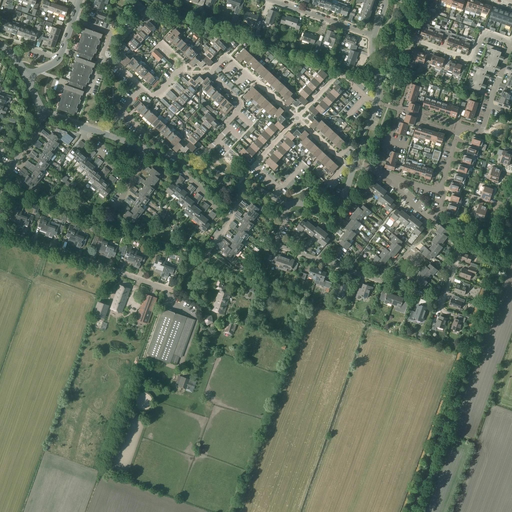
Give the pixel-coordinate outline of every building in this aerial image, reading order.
[(29,0),(28,3),(26,8),(29,9),(31,4),(34,5),(35,0),(29,0)] [(43,0),(41,7),(40,7),(39,10),(43,11),(44,9),(47,10),(50,2),(43,0)] [(189,0),(198,3),(196,8),(199,9),(200,6),(202,0),(189,0)] [(227,0),(227,3),(237,6),(234,14),(240,15),(242,10),(244,1),(242,0),(241,0),(227,0)] [(327,1),(327,0),(324,8),(330,10),(333,1),(331,0),(330,1),(330,2),(327,1)] [(333,0),(333,1),(330,10),(336,12),(338,4),(335,3),(336,0),(335,0),(333,0)] [(462,10),(465,1),(461,0),(459,0),(457,8),(462,10)] [(475,0),(473,0),(468,0),(465,10),(470,12),(471,12),(471,9),(472,9),(475,0)] [(471,9),(471,12),(476,13),(480,2),(475,0),(472,9),(471,9)] [(103,4),(94,1),(91,8),(101,12),(103,4)] [(53,12),(55,4),(50,2),(47,10),(53,12)] [(338,4),(336,12),(341,14),(344,4),(339,2),(338,4)] [(485,4),(480,2),(476,13),(476,14),(481,16),(482,13),(482,12),(485,4)] [(364,3),(362,8),(372,12),(374,6),(364,3)] [(59,14),(61,6),(55,4),(53,12),(59,14)] [(347,5),(344,4),(341,14),(347,16),(348,13),(350,13),(351,9),(349,9),(349,8),(346,7),(347,5)] [(482,13),(481,16),(486,18),(487,15),(488,15),(491,6),(485,4),(482,12),(482,13)] [(65,16),(67,8),(61,6),(59,14),(65,16)] [(494,7),(490,20),(495,22),(500,9),(494,7)] [(362,8),(360,14),(370,17),(372,12),(362,8)] [(500,9),(495,22),(496,22),(501,23),(505,11),(500,9)] [(263,21),(261,25),(262,25),(267,27),(270,26),(271,24),(273,25),(277,12),(270,10),(266,22),(263,21)] [(505,11),(501,23),(506,25),(510,13),(505,11)] [(247,23),(255,25),(254,28),(257,29),(258,26),(260,20),(258,19),(259,16),(246,12),(244,19),(248,21),(247,23)] [(360,14),(359,16),(362,17),(361,21),(368,23),(370,17),(360,14)] [(145,21),(147,23),(146,25),(152,31),(156,27),(154,26),(156,24),(153,21),(153,20),(149,16),(145,21)] [(285,24),(295,27),(295,28),(299,30),(301,24),(298,23),(299,20),(298,20),(293,18),(293,17),(292,18),(288,16),(287,18),(283,17),(280,23),(285,25),(285,24)] [(0,28),(5,30),(8,23),(8,21),(0,18),(0,23),(1,24),(0,25),(0,28)] [(419,29),(422,30),(420,35),(426,37),(429,29),(429,28),(430,26),(430,25),(425,23),(425,22),(422,21),(419,29)] [(14,25),(11,33),(17,35),(21,24),(15,22),(14,25)] [(8,23),(5,30),(11,33),(14,25),(8,23)] [(27,26),(21,24),(17,35),(23,37),(25,29),(26,29),(27,26)] [(144,27),(141,25),(139,27),(148,35),(152,31),(146,25),(144,27)] [(439,32),(440,29),(441,26),(436,25),(435,28),(431,39),(436,41),(439,32)] [(58,36),(60,30),(51,27),(50,26),(48,32),(50,33),(58,36)] [(429,29),(426,37),(431,39),(435,28),(430,26),(429,28),(429,29)] [(99,38),(101,39),(102,34),(83,27),(81,32),(83,32),(82,35),(81,34),(79,38),(80,39),(79,43),(78,43),(76,47),(78,47),(76,52),(73,51),(72,56),(75,57),(74,61),(75,61),(75,64),(73,63),(72,68),(73,68),(72,72),(70,72),(69,76),(70,77),(69,81),(60,78),(59,80),(54,79),(50,90),(61,93),(60,97),(61,98),(60,102),(58,101),(57,106),(58,106),(57,109),(74,115),(75,112),(76,113),(78,108),(76,108),(78,104),(79,104),(81,100),(79,99),(81,95),(82,96),(84,91),(81,90),(82,88),(84,89),(87,82),(88,83),(90,79),(88,78),(90,74),(91,74),(93,70),(91,70),(92,67),(93,68),(95,63),(90,62),(91,57),(92,58),(94,53),(96,54),(97,49),(96,49),(97,45),(98,45),(100,41),(98,40),(99,38)] [(137,29),(140,31),(138,33),(145,39),(148,35),(139,27),(137,29)] [(180,29),(178,27),(172,33),(177,38),(181,33),(178,31),(180,29)] [(31,31),(26,29),(25,29),(23,37),(28,39),(31,31)] [(446,38),(449,31),(446,29),(445,31),(440,29),(439,32),(436,41),(441,42),(443,37),(446,38)] [(34,41),(37,33),(31,31),(28,39),(34,41)] [(324,41),(330,43),(329,46),(333,47),(337,36),(335,35),(334,34),(335,33),(328,31),(324,41)] [(451,33),(452,32),(449,31),(446,38),(449,39),(447,44),(452,46),(455,39),(455,38),(456,38),(457,35),(451,33)] [(48,39),(56,42),(58,36),(50,33),(48,39)] [(136,35),(134,33),(132,35),(141,43),(145,39),(138,33),(136,35)] [(166,40),(168,42),(169,39),(172,42),(177,38),(172,33),(166,40)] [(181,33),(177,38),(172,42),(176,46),(182,40),(180,38),(183,35),(181,33)] [(314,44),(313,45),(316,46),(319,40),(316,39),(316,37),(304,33),(302,40),(314,44)] [(224,41),(220,37),(221,36),(219,34),(213,40),(215,42),(220,46),(224,41)] [(130,37),(133,39),(131,41),(137,47),(141,43),(132,35),(130,37)] [(345,42),(352,44),(351,47),(357,49),(358,46),(355,45),(358,39),(347,35),(345,42)] [(455,38),(455,39),(452,46),(458,48),(462,37),(457,35),(456,38),(455,38)] [(41,40),(47,42),(46,45),(53,48),(56,42),(48,39),(42,36),(41,37),(39,36),(37,42),(40,43),(41,40)] [(467,38),(462,37),(458,48),(463,50),(465,42),(466,42),(465,42),(466,41),(467,38)] [(466,42),(465,42),(463,50),(468,52),(470,47),(472,48),(475,40),(472,39),(472,40),(467,38),(466,41),(465,42),(466,42)] [(184,41),(182,40),(176,46),(180,50),(189,41),(187,39),(184,41)] [(211,42),(214,44),(212,46),(218,52),(222,48),(220,46),(215,42),(213,40),(211,42)] [(125,43),(131,49),(134,51),(137,47),(131,41),(129,43),(126,41),(125,43)] [(191,43),(189,41),(180,50),(184,53),(190,47),(193,44),(191,43)] [(224,41),(220,46),(222,48),(224,50),(227,52),(231,48),(224,41)] [(125,43),(121,47),(124,50),(127,53),(128,53),(131,49),(125,43)] [(188,57),(196,48),(198,46),(197,44),(192,49),(191,48),(190,47),(184,53),(188,57)] [(210,48),(207,45),(205,48),(214,56),(218,52),(212,46),(210,48)] [(249,49),(246,47),(241,53),(245,58),(250,53),(247,51),(249,49)] [(350,50),(351,50),(347,62),(354,65),(355,61),(357,62),(357,60),(356,59),(358,53),(356,52),(357,49),(351,47),(350,50)] [(198,50),(196,48),(188,57),(192,60),(196,57),(198,54),(196,52),(198,50)] [(204,54),(207,56),(211,60),(214,56),(205,48),(204,49),(206,52),(204,54)] [(492,49),(491,49),(487,59),(498,63),(502,52),(500,52),(499,51),(497,51),(495,50),(494,50),(492,49)] [(127,53),(124,50),(120,55),(124,59),(127,56),(128,56),(128,55),(128,53),(127,53)] [(254,52),(252,50),(250,53),(245,58),(243,60),(244,60),(245,61),(248,63),(253,57),(252,55),(254,52)] [(411,54),(408,61),(412,62),(417,64),(418,63),(418,62),(421,53),(415,51),(414,55),(411,54)] [(241,62),(244,60),(243,60),(245,58),(241,53),(235,59),(237,62),(239,60),(241,62)] [(421,53),(418,62),(418,63),(423,65),(423,66),(426,67),(428,60),(425,59),(427,55),(421,53)] [(428,60),(426,67),(429,68),(431,64),(436,66),(439,57),(433,55),(431,61),(428,60)] [(123,61),(121,63),(125,66),(128,64),(132,60),(131,60),(128,56),(127,56),(124,59),(123,61)] [(132,60),(128,64),(132,67),(140,58),(138,56),(136,59),(134,57),(133,57),(131,60),(132,60)] [(140,58),(132,67),(136,71),(142,64),(140,63),(142,60),(144,58),(142,56),(140,58)] [(203,60),(206,63),(209,66),(213,62),(211,60),(207,56),(203,60)] [(255,59),(253,57),(248,63),(251,67),(260,58),(258,56),(255,59)] [(196,57),(192,60),(190,63),(194,67),(197,63),(200,60),(199,60),(196,57)] [(436,66),(435,68),(440,70),(440,72),(443,74),(444,71),(446,65),(443,64),(445,59),(439,57),(436,66)] [(262,60),(260,58),(251,67),(255,71),(261,64),(259,62),(262,60)] [(484,69),(487,71),(494,73),(498,63),(487,59),(484,69)] [(197,63),(202,68),(206,63),(203,60),(200,60),(199,60),(200,60),(197,63)] [(446,65),(444,71),(443,74),(444,75),(446,74),(447,72),(447,73),(452,75),(457,63),(451,61),(449,66),(446,65)] [(140,75),(148,66),(144,62),(142,64),(136,71),(140,75)] [(263,66),(261,64),(255,71),(259,74),(268,65),(266,63),(263,66)] [(452,75),(458,77),(458,76),(462,78),(464,71),(461,70),(462,65),(457,63),(452,75)] [(268,65),(259,74),(263,78),(269,72),(267,70),(270,67),(269,67),(268,65)] [(150,68),(148,66),(140,75),(144,78),(152,70),(152,69),(151,70),(150,68)] [(484,69),(477,67),(473,77),(484,81),(487,71),(484,69)] [(331,78),(330,77),(332,75),(329,72),(327,75),(321,69),(318,73),(324,79),(326,77),(329,80),(331,78)] [(148,82),(156,73),(154,71),(152,70),(144,78),(148,82)] [(271,73),(269,72),(263,78),(267,82),(276,72),(274,71),(271,73)] [(278,74),(276,72),(267,82),(271,85),(277,79),(275,77),(278,74)] [(160,82),(158,80),(160,79),(157,76),(158,75),(156,73),(148,82),(152,86),(155,88),(160,82)] [(324,79),(318,73),(314,77),(323,86),(325,84),(322,81),(324,79)] [(195,88),(188,82),(183,77),(180,79),(186,84),(187,84),(189,86),(187,88),(194,94),(197,90),(195,88)] [(196,81),(198,84),(199,85),(201,85),(202,84),(205,81),(200,77),(196,81)] [(202,84),(206,87),(212,81),(208,77),(205,81),(202,84)] [(310,81),(317,87),(319,85),(321,88),(323,86),(314,77),(310,81)] [(476,90),(478,90),(479,91),(480,91),(484,81),(473,77),(470,87),(471,88),(473,88),(474,89),(476,90)] [(188,82),(195,88),(198,84),(196,81),(192,78),(188,82)] [(279,81),(277,79),(271,85),(275,89),(284,80),(282,78),(279,81)] [(333,84),(336,86),(334,88),(340,94),(344,90),(338,84),(340,82),(337,79),(333,84)] [(286,82),(284,80),(275,89),(279,93),(285,86),(283,84),(286,82)] [(206,87),(203,90),(207,94),(213,87),(211,85),(214,83),(212,81),(206,87)] [(317,87),(310,81),(307,85),(316,94),(318,92),(315,89),(317,87)] [(183,87),(178,82),(175,84),(190,98),(194,94),(187,88),(185,90),(183,88),(183,87)] [(180,96),(186,102),(188,104),(192,100),(190,98),(175,84),(173,87),(179,92),(182,94),(180,96)] [(410,90),(419,92),(420,87),(412,84),(410,90)] [(257,87),(255,85),(249,91),(254,96),(258,91),(256,89),(257,87)] [(287,88),(285,86),(279,93),(283,96),(292,87),(290,85),(287,88)] [(303,89),(310,95),(311,93),(314,96),(316,94),(307,85),(303,89)] [(215,89),(213,87),(207,94),(211,97),(220,88),(218,86),(215,89)] [(294,89),(292,87),(283,96),(287,100),(290,96),(291,96),(293,94),(291,92),(294,89)] [(222,90),(220,88),(211,97),(215,101),(221,94),(219,92),(222,90)] [(332,90),(329,88),(327,90),(336,98),(340,94),(334,88),(332,90)] [(303,89),(299,93),(302,96),(308,102),(310,100),(308,97),(310,95),(303,89)] [(176,95),(170,90),(168,92),(183,106),(186,102),(180,96),(178,98),(176,96),(176,95)] [(326,92),(328,94),(326,96),(333,102),(336,98),(327,90),(326,92)] [(419,92),(410,90),(408,95),(417,98),(419,92)] [(244,98),(246,100),(247,98),(250,101),(254,96),(249,91),(244,98)] [(258,91),(254,96),(250,101),(252,102),(254,100),(256,101),(262,95),(258,91)] [(504,91),(501,97),(510,100),(511,100),(511,91),(510,91),(509,93),(504,91)] [(172,100),(175,102),(173,104),(179,110),(183,106),(168,92),(166,94),(172,100)] [(3,97),(0,95),(0,102),(4,104),(5,101),(9,102),(11,96),(4,94),(3,97)] [(223,96),(221,94),(215,101),(219,104),(228,95),(226,94),(223,96)] [(228,95),(219,104),(223,108),(225,106),(229,102),(227,100),(229,97),(228,95)] [(256,101),(258,103),(256,106),(258,108),(266,99),(262,95),(256,101)] [(287,100),(284,102),(285,103),(289,106),(292,103),(294,100),(291,96),(290,96),(287,100)] [(298,100),(301,102),(305,106),(308,102),(302,96),(299,100),(298,100)] [(325,98),(322,96),(320,98),(329,106),(333,102),(326,96),(325,98)] [(504,104),(503,108),(509,110),(511,106),(508,106),(510,100),(501,97),(500,103),(504,104)] [(134,106),(136,109),(140,113),(148,104),(151,101),(149,98),(144,104),(140,100),(134,106)] [(163,98),(161,100),(166,106),(175,114),(179,110),(173,104),(171,106),(168,103),(169,103),(163,98)] [(318,100),(321,102),(319,104),(325,110),(329,106),(320,98),(318,100)] [(426,98),(424,106),(429,108),(432,100),(426,98)] [(270,102),(266,99),(258,108),(260,109),(262,107),(264,109),(270,102)] [(294,100),(292,103),(297,107),(301,102),(298,100),(299,100),(298,99),(295,99),(294,100)] [(236,104),(231,100),(229,102),(225,106),(230,111),(236,104)] [(148,104),(140,113),(144,116),(150,110),(148,108),(150,105),(151,101),(148,104)] [(412,109),(411,111),(416,112),(416,110),(418,111),(421,105),(415,103),(416,103),(411,101),(411,102),(409,108),(412,109)] [(264,109),(266,111),(264,113),(266,115),(274,106),(270,102),(264,109)] [(313,106),(319,111),(322,114),(325,110),(319,104),(317,106),(315,104),(313,106)] [(152,112),(150,110),(144,116),(148,120),(156,111),(159,108),(157,106),(154,109),(152,112)] [(221,110),(223,113),(222,115),(224,116),(224,117),(225,116),(230,111),(225,106),(223,108),(221,110)] [(278,110),(274,106),(266,115),(268,117),(270,114),(272,116),(278,110)] [(313,106),(309,110),(312,113),(315,115),(319,111),(313,106)] [(275,114),(278,117),(279,117),(281,114),(284,111),(280,107),(278,110),(272,116),(275,114)] [(459,108),(454,107),(451,114),(451,116),(456,118),(457,116),(459,109),(459,108)] [(156,111),(148,120),(152,124),(158,117),(156,115),(158,113),(156,111)] [(465,117),(467,117),(466,119),(470,121),(471,119),(473,120),(475,114),(466,111),(465,117)] [(209,113),(208,112),(203,117),(211,124),(215,119),(209,113)] [(315,115),(312,113),(308,118),(313,122),(316,119),(316,118),(316,116),(315,115)] [(278,120),(279,121),(282,123),(286,119),(281,114),(279,117),(278,117),(278,118),(278,120)] [(160,119),(158,117),(152,124),(156,127),(164,118),(162,116),(160,119)] [(408,125),(409,125),(409,124),(414,126),(416,120),(414,119),(414,117),(410,116),(409,118),(407,117),(405,123),(404,124),(408,125)] [(202,119),(204,121),(202,123),(209,129),(212,125),(211,124),(203,117),(202,119)] [(164,118),(156,127),(160,131),(166,125),(168,122),(166,120),(164,118)] [(211,124),(212,125),(217,130),(222,125),(215,119),(211,124)] [(316,119),(313,122),(310,125),(314,129),(316,127),(320,123),(319,122),(316,119)] [(320,123),(316,127),(320,130),(328,121),(327,120),(324,122),(322,120),(320,123)] [(166,125),(160,131),(164,135),(172,126),(173,124),(175,123),(173,121),(171,123),(168,126),(166,125)] [(279,121),(275,125),(281,131),(285,127),(282,123),(279,121)] [(330,123),(328,121),(320,130),(324,134),(330,127),(328,126),(330,123)] [(269,126),(275,132),(277,130),(280,133),(281,131),(275,125),(273,122),(269,126)] [(405,123),(400,122),(398,127),(407,130),(408,125),(404,124),(405,123)] [(200,125),(198,123),(196,125),(205,133),(209,129),(202,123),(200,125)] [(194,127),(197,129),(195,131),(201,137),(205,133),(196,125),(194,127)] [(172,126),(164,135),(168,138),(174,132),(172,130),(174,128),(172,126)] [(275,132),(269,126),(265,130),(274,139),(276,137),(273,134),(275,132)] [(332,129),(330,127),(324,134),(328,138),(336,129),(334,127),(332,129)] [(407,130),(398,127),(396,132),(405,135),(407,130)] [(420,137),(423,129),(417,127),(413,137),(419,139),(420,137)] [(57,142),(59,139),(68,145),(73,139),(67,133),(67,132),(56,128),(53,133),(52,133),(50,136),(49,135),(48,134),(49,134),(43,130),(41,132),(50,140),(50,139),(53,142),(54,140),(57,142)] [(293,134),(296,136),(296,137),(297,138),(299,137),(300,137),(300,136),(302,134),(298,129),(293,134)] [(338,131),(336,129),(328,138),(332,141),(338,135),(336,133),(338,131)] [(424,141),(425,138),(426,139),(428,131),(423,129),(420,137),(419,139),(424,141)] [(174,132),(168,138),(172,142),(180,133),(178,132),(175,130),(174,132)] [(261,134),(268,140),(270,138),(272,141),(274,139),(265,130),(261,134)] [(300,137),(303,140),(304,140),(307,137),(309,134),(305,130),(302,134),(300,136),(300,137)] [(193,133),(190,131),(189,133),(198,141),(201,137),(195,131),(193,133)] [(296,136),(293,134),(290,131),(286,135),(292,140),(296,137),(296,136)] [(431,140),(437,142),(439,134),(434,132),(431,140)] [(179,137),(182,135),(180,133),(172,142),(176,145),(179,142),(182,139),(179,137)] [(188,139),(190,141),(194,145),(198,141),(189,133),(187,135),(190,137),(188,139)] [(439,133),(439,134),(437,142),(442,144),(443,141),(445,142),(446,138),(444,137),(445,135),(439,133)] [(268,140),(261,134),(258,138),(267,147),(268,145),(266,142),(268,140)] [(340,137),(338,135),(332,141),(336,145),(344,136),(342,134),(340,137)] [(284,137),(287,139),(285,141),(291,147),(295,143),(292,140),(286,135),(284,137)] [(346,137),(344,136),(336,145),(340,149),(346,143),(343,140),(346,137)] [(479,150),(485,152),(487,146),(483,144),(484,140),(480,139),(481,138),(477,136),(476,138),(474,137),(472,143),(477,145),(476,148),(476,149),(479,150)] [(301,143),(303,145),(300,148),(302,149),(311,140),(307,137),(304,140),(303,140),(301,143)] [(254,142),(260,148),(262,146),(265,149),(267,147),(258,138),(254,142)] [(55,149),(59,144),(57,142),(54,140),(53,142),(50,139),(50,140),(47,143),(55,149)] [(315,144),(311,140),(302,149),(304,151),(307,149),(309,150),(315,144)] [(186,145),(189,148),(193,151),(197,147),(194,145),(190,141),(187,145),(186,145)] [(283,143),(280,141),(278,143),(287,151),(291,147),(285,141),(283,143)] [(179,142),(176,145),(173,148),(177,152),(180,149),(180,148),(183,145),(179,142)] [(260,148),(254,142),(250,146),(259,155),(261,153),(258,150),(260,148)] [(45,150),(48,152),(49,150),(52,152),(55,149),(47,143),(43,148),(45,150)] [(276,145),(279,147),(277,149),(284,155),(287,151),(278,143),(276,145)] [(309,150),(311,152),(308,155),(310,157),(319,148),(315,144),(309,150)] [(183,145),(180,148),(180,149),(185,153),(189,148),(186,145),(187,145),(186,145),(183,145)] [(248,152),(253,156),(255,154),(257,157),(259,155),(250,146),(247,150),(246,151),(248,152)] [(469,146),(467,152),(473,154),(471,157),(471,158),(475,159),(475,158),(477,159),(479,153),(478,153),(479,150),(476,149),(476,148),(469,146)] [(242,150),(240,149),(238,151),(244,157),(248,152),(246,151),(247,150),(244,148),(242,150)] [(323,151),(319,148),(310,157),(312,159),(315,156),(317,158),(323,151)] [(72,149),(66,157),(71,161),(73,159),(75,156),(73,155),(75,152),(72,149)] [(276,151),(273,149),(271,151),(280,159),(284,155),(277,149),(276,151)] [(45,150),(42,153),(50,159),(52,161),(56,157),(54,155),(54,154),(52,152),(49,150),(48,152),(45,150)] [(75,156),(73,159),(76,161),(82,154),(77,150),(75,152),(73,155),(75,156)] [(498,159),(500,159),(499,163),(508,166),(510,159),(511,159),(511,156),(511,151),(509,151),(508,152),(502,150),(501,156),(499,155),(498,159)] [(270,157),(274,161),(276,163),(277,163),(280,159),(271,151),(269,153),(272,155),(270,157)] [(317,158),(319,160),(316,162),(318,164),(327,155),(323,151),(317,158)] [(391,151),(390,151),(389,156),(398,159),(399,153),(391,151)] [(253,156),(248,152),(244,157),(250,162),(252,160),(251,159),(253,156)] [(33,158),(38,162),(37,163),(45,169),(49,164),(47,163),(44,161),(43,162),(40,160),(38,159),(35,156),(31,153),(29,155),(33,158)] [(40,160),(43,162),(44,161),(47,163),(50,159),(42,153),(38,158),(38,159),(40,160)] [(76,161),(80,164),(82,162),(83,163),(86,160),(87,158),(82,154),(76,161)] [(331,159),(327,155),(318,164),(320,166),(323,163),(325,165),(331,159)] [(465,155),(463,161),(468,163),(467,167),(470,168),(470,167),(473,168),(475,162),(474,162),(475,159),(471,158),(471,157),(465,155)] [(389,156),(387,161),(396,164),(398,159),(389,156)] [(268,160),(266,158),(264,160),(270,166),(274,161),(270,157),(268,160)] [(83,171),(87,173),(89,171),(90,172),(93,169),(100,160),(97,158),(92,165),(89,163),(83,171)] [(327,167),(324,170),(323,172),(325,173),(326,172),(326,171),(334,162),(331,159),(325,165),(327,167)] [(406,161),(404,167),(403,170),(409,171),(412,163),(413,161),(407,159),(406,161)] [(80,164),(78,166),(83,171),(89,163),(86,160),(83,163),(82,162),(80,164)] [(96,172),(95,171),(96,170),(96,169),(97,168),(98,168),(103,162),(100,160),(93,169),(90,172),(89,171),(87,173),(85,175),(90,180),(96,172)] [(44,174),(44,175),(47,171),(45,169),(37,163),(35,167),(28,161),(26,163),(35,171),(35,170),(38,172),(39,171),(42,173),(44,174)] [(276,163),(274,161),(270,166),(276,172),(278,169),(277,168),(279,165),(277,163),(276,163)] [(385,167),(388,168),(387,169),(391,171),(392,169),(394,170),(396,164),(387,161),(385,167)] [(412,163),(409,171),(414,173),(417,165),(418,162),(413,161),(412,163)] [(326,171),(326,172),(328,173),(330,171),(333,173),(339,166),(334,162),(326,171)] [(26,163),(24,166),(33,173),(32,174),(40,180),(44,174),(42,173),(39,171),(38,172),(35,170),(35,171),(26,163)] [(423,167),(420,175),(425,177),(428,168),(424,167),(425,165),(423,164),(423,167)] [(460,164),(458,170),(464,172),(462,176),(466,177),(466,176),(469,177),(471,171),(469,171),(470,168),(467,167),(460,164)] [(152,168),(151,170),(148,167),(147,168),(143,165),(141,168),(147,173),(150,175),(152,177),(154,176),(156,178),(159,174),(152,168)] [(420,175),(423,167),(417,165),(414,173),(420,175)] [(31,181),(34,183),(34,184),(35,185),(40,180),(32,174),(31,175),(27,172),(28,171),(23,167),(22,168),(21,170),(28,176),(30,177),(32,180),(31,181)] [(90,180),(89,181),(92,184),(93,182),(94,182),(96,180),(98,181),(100,178),(107,169),(104,167),(101,172),(99,175),(96,172),(90,180)] [(488,179),(494,181),(493,182),(498,184),(500,177),(499,176),(501,170),(491,167),(488,179)] [(434,170),(428,168),(425,177),(425,178),(431,179),(431,177),(433,177),(435,173),(433,173),(434,170)] [(93,182),(92,184),(90,186),(96,190),(97,188),(97,189),(103,181),(102,180),(105,176),(106,176),(109,171),(107,169),(100,178),(98,181),(96,180),(94,182),(93,182)] [(28,176),(21,170),(19,173),(26,178),(23,181),(24,182),(22,184),(32,192),(37,186),(35,185),(34,184),(34,183),(31,181),(32,180),(30,177),(28,176)] [(458,185),(462,186),(464,187),(466,181),(465,181),(466,177),(462,176),(456,174),(454,179),(459,181),(458,185)] [(154,185),(147,179),(145,181),(138,175),(136,178),(140,182),(145,186),(147,188),(149,186),(151,188),(152,188),(152,187),(154,185)] [(150,175),(149,175),(147,179),(154,185),(158,179),(156,178),(154,176),(152,177),(150,175)] [(172,184),(166,191),(171,195),(172,196),(173,193),(175,191),(173,189),(175,188),(175,187),(176,186),(175,186),(182,179),(182,178),(183,177),(180,175),(180,176),(176,181),(174,182),(173,184),(172,183),(172,184)] [(103,181),(97,189),(101,191),(103,189),(104,190),(107,187),(108,185),(110,183),(111,182),(114,178),(111,176),(108,181),(109,182),(107,184),(103,181)] [(175,191),(173,193),(177,196),(182,189),(180,186),(185,180),(185,179),(183,177),(182,178),(182,179),(175,186),(176,186),(175,187),(175,188),(173,189),(175,191)] [(375,185),(371,183),(365,190),(371,194),(372,192),(375,190),(373,188),(375,185)] [(373,188),(375,190),(372,192),(376,195),(382,187),(377,183),(375,185),(373,188)] [(455,190),(453,194),(460,196),(462,190),(460,190),(462,186),(458,185),(451,183),(450,188),(455,190)] [(145,186),(142,189),(149,195),(154,190),(152,188),(151,188),(149,186),(147,188),(145,186)] [(196,188),(193,186),(189,191),(188,193),(190,195),(196,188)] [(471,198),(471,199),(479,202),(480,199),(489,201),(491,195),(492,195),(494,190),(483,186),(482,192),(480,191),(479,194),(480,195),(480,197),(477,196),(472,195),(471,195),(470,198),(471,198)] [(101,191),(99,193),(104,198),(110,190),(107,187),(104,190),(103,189),(101,191)] [(387,192),(382,187),(376,195),(379,198),(381,195),(384,197),(386,194),(387,192)] [(139,196),(138,194),(135,192),(131,189),(130,189),(129,191),(136,196),(138,198),(137,199),(144,205),(149,200),(147,198),(146,198),(144,196),(142,198),(140,196),(139,196)] [(136,192),(135,192),(138,194),(139,196),(140,196),(142,198),(144,196),(146,198),(147,198),(149,195),(142,189),(138,194),(136,192)] [(182,189),(177,196),(180,199),(182,196),(184,197),(186,195),(188,193),(182,189)] [(454,205),(460,206),(460,207),(461,207),(463,201),(461,201),(463,197),(460,196),(453,194),(452,193),(450,199),(455,201),(454,205)] [(381,195),(379,198),(377,200),(383,204),(389,197),(386,194),(384,197),(381,195)] [(180,199),(178,201),(183,205),(189,198),(186,195),(184,197),(182,196),(180,199)] [(137,199),(135,202),(128,196),(125,199),(126,199),(130,202),(130,203),(131,204),(135,206),(137,208),(139,207),(141,209),(142,209),(144,205),(137,199)] [(394,201),(389,197),(383,204),(386,207),(388,204),(391,206),(393,203),(394,201)] [(189,198),(183,205),(187,208),(189,205),(191,206),(193,204),(195,202),(192,200),(189,198)] [(186,208),(184,212),(189,216),(196,207),(197,207),(195,206),(198,202),(196,200),(195,202),(193,204),(191,206),(189,205),(187,208),(186,208)] [(260,205),(259,204),(257,207),(252,203),(250,206),(243,200),(240,203),(244,206),(249,210),(252,212),(253,211),(256,213),(258,214),(263,208),(262,207),(263,205),(261,203),(260,205)] [(139,216),(132,210),(131,211),(129,209),(130,208),(123,202),(121,205),(128,211),(127,211),(129,213),(132,215),(131,217),(133,219),(135,221),(135,220),(139,216)] [(388,204),(386,207),(385,209),(390,213),(396,206),(393,203),(391,206),(388,204)] [(447,208),(453,210),(451,214),(458,216),(460,211),(458,210),(460,207),(460,206),(454,205),(449,203),(447,208)] [(33,213),(37,214),(39,207),(32,204),(31,208),(35,209),(33,213)] [(474,217),(480,218),(479,220),(484,221),(486,214),(485,214),(487,207),(477,204),(476,208),(475,207),(474,211),(475,211),(474,217)] [(362,213),(364,215),(366,217),(371,211),(363,205),(361,209),(363,211),(362,213)] [(17,224),(18,224),(21,215),(23,210),(22,210),(21,212),(15,210),(16,208),(13,206),(10,213),(13,214),(11,221),(17,224)] [(135,206),(132,210),(139,216),(144,210),(142,209),(141,209),(139,207),(137,208),(135,206)] [(196,207),(189,216),(192,219),(192,218),(194,217),(196,214),(198,215),(200,213),(202,211),(200,209),(197,207),(196,207)] [(363,211),(361,209),(359,207),(354,213),(362,219),(364,215),(362,213),(363,211)] [(400,212),(397,209),(391,217),(396,221),(398,219),(400,216),(398,215),(400,212)] [(252,212),(249,210),(247,214),(254,220),(258,214),(256,213),(253,211),(252,212)] [(398,215),(400,216),(398,219),(401,222),(407,214),(401,210),(400,212),(398,215)] [(129,213),(127,211),(123,217),(130,223),(131,222),(133,219),(131,217),(132,215),(129,213)] [(192,219),(198,223),(204,216),(200,213),(198,215),(196,214),(194,217),(192,218),(192,219)] [(244,221),(242,219),(240,217),(235,213),(234,215),(240,220),(239,221),(242,223),(242,224),(249,230),(253,225),(251,223),(248,221),(247,222),(244,220),(244,221)] [(352,220),(355,222),(356,220),(359,222),(362,219),(354,213),(350,218),(352,220)] [(244,220),(247,222),(248,221),(251,223),(254,220),(247,214),(242,219),(244,221),(244,220)] [(410,217),(407,214),(401,222),(406,226),(408,224),(410,221),(408,220),(410,217)] [(17,224),(16,226),(23,229),(24,225),(27,226),(29,221),(32,222),(34,217),(28,215),(27,217),(21,215),(18,224),(17,224)] [(204,216),(198,223),(201,225),(201,226),(203,223),(205,224),(207,222),(209,220),(211,217),(208,215),(207,215),(205,217),(204,216)] [(410,221),(408,224),(406,226),(409,229),(411,227),(417,219),(412,215),(410,217),(408,220),(410,221)] [(46,233),(46,234),(49,225),(50,222),(51,220),(50,220),(50,222),(44,220),(45,217),(41,216),(39,223),(38,227),(41,228),(39,231),(46,233)] [(422,224),(417,219),(411,227),(414,229),(417,227),(419,228),(421,226),(422,224)] [(302,220),(296,227),(296,228),(302,232),(303,230),(305,228),(303,226),(305,223),(302,220)] [(355,222),(352,220),(349,223),(357,229),(361,223),(359,222),(356,220),(355,222)] [(303,226),(305,228),(303,230),(307,233),(313,225),(307,221),(305,223),(303,226)] [(46,234),(46,233),(45,236),(52,239),(53,235),(56,236),(60,225),(50,222),(49,225),(46,234)] [(201,225),(199,228),(205,232),(211,225),(207,222),(205,224),(203,223),(201,226),(201,225)] [(347,230),(350,232),(351,230),(354,232),(357,229),(349,223),(345,228),(347,230)] [(237,229),(235,227),(231,224),(229,226),(236,231),(236,232),(237,233),(237,234),(244,240),(249,235),(247,233),(246,233),(243,231),(242,233),(240,231),(239,231),(237,229)] [(240,231),(242,233),(243,231),(246,233),(247,233),(249,230),(242,224),(237,229),(239,231),(240,231)] [(316,228),(313,225),(307,233),(312,237),(314,235),(316,233),(314,231),(316,228)] [(74,243),(77,235),(78,235),(79,230),(79,229),(78,232),(72,230),(73,227),(70,226),(67,233),(66,237),(69,238),(68,241),(74,243)] [(314,231),(316,233),(314,235),(317,238),(323,230),(318,226),(316,228),(314,231)] [(417,227),(414,229),(413,231),(418,236),(424,228),(421,226),(419,228),(417,227)] [(439,233),(441,235),(443,233),(446,235),(448,232),(441,226),(437,231),(439,233)] [(328,235),(323,230),(317,238),(320,241),(323,238),(325,239),(327,237),(328,235)] [(350,232),(347,230),(345,233),(352,239),(356,234),(354,232),(351,230),(350,232)] [(342,240),(345,242),(347,240),(349,242),(352,239),(345,233),(340,238),(342,240)] [(441,235),(439,233),(436,236),(443,242),(448,237),(446,235),(443,233),(441,235)] [(84,237),(78,235),(77,235),(74,243),(73,246),(80,248),(83,241),(85,242),(88,235),(85,234),(84,237)] [(229,240),(233,243),(232,245),(239,251),(244,245),(242,244),(241,244),(239,242),(238,243),(235,241),(232,240),(232,239),(230,238),(225,234),(224,236),(228,240),(229,240)] [(235,241),(238,243),(239,242),(241,244),(242,244),(244,240),(237,234),(232,239),(232,240),(235,241)] [(393,243),(395,245),(397,243),(400,245),(402,242),(395,236),(391,241),(393,243)] [(434,243),(436,245),(438,244),(441,246),(443,242),(436,236),(432,242),(434,243)] [(104,254),(107,245),(108,245),(109,240),(108,242),(102,240),(103,238),(100,237),(97,243),(100,244),(98,251),(104,254)] [(323,238),(320,241),(319,243),(324,247),(330,240),(327,237),(325,239),(323,238)] [(233,254),(235,256),(239,251),(232,245),(231,246),(222,238),(220,241),(227,246),(229,248),(232,250),(231,252),(233,254)] [(345,242),(342,240),(339,244),(347,250),(351,244),(349,242),(347,240),(345,242)] [(223,251),(228,255),(226,257),(230,261),(235,256),(233,254),(231,252),(232,250),(229,248),(227,246),(220,241),(216,246),(221,250),(222,247),(225,249),(223,251)] [(395,245),(393,243),(390,246),(397,252),(402,247),(400,245),(397,243),(395,245)] [(436,245),(434,243),(431,247),(438,253),(443,247),(441,246),(438,244),(436,245)] [(104,254),(103,256),(110,259),(111,256),(114,257),(118,246),(115,245),(114,247),(108,245),(107,245),(104,254)] [(388,254),(391,256),(393,258),(397,252),(390,246),(388,250),(390,252),(388,254)] [(130,250),(131,248),(128,247),(124,257),(127,258),(126,261),(132,264),(133,264),(136,255),(138,250),(137,250),(136,252),(130,250)] [(431,252),(429,254),(432,256),(434,258),(438,253),(431,247),(428,250),(431,252)] [(390,252),(388,250),(385,248),(381,253),(388,259),(391,256),(388,254),(390,252)] [(428,250),(426,248),(422,254),(429,260),(432,256),(429,254),(431,252),(428,250)] [(457,255),(461,256),(460,260),(470,263),(472,256),(462,253),(463,250),(459,248),(457,255)] [(379,261),(382,263),(384,265),(388,259),(381,253),(379,257),(381,259),(379,261)] [(142,257),(136,255),(133,264),(132,264),(131,266),(138,269),(141,261),(143,262),(146,256),(143,255),(142,257)] [(276,264),(280,265),(278,268),(283,270),(287,258),(279,255),(278,257),(273,255),(271,262),(276,264)] [(381,259),(379,257),(376,255),(372,261),(379,267),(382,263),(379,261),(381,259)] [(154,271),(160,273),(161,273),(164,265),(164,264),(166,260),(165,259),(164,262),(158,260),(159,257),(156,256),(154,263),(153,267),(155,268),(154,271)] [(294,260),(287,258),(283,270),(287,271),(288,268),(292,270),(296,271),(298,264),(293,262),(294,260)] [(160,273),(159,276),(166,278),(168,273),(171,274),(170,275),(174,276),(178,266),(171,264),(170,266),(164,264),(164,265),(161,273),(160,273)] [(428,272),(431,274),(433,276),(437,270),(430,264),(427,268),(430,270),(428,272)] [(430,270),(427,268),(425,266),(421,271),(428,277),(431,274),(428,272),(430,270)] [(308,277),(313,278),(312,279),(316,280),(319,269),(318,269),(318,270),(311,267),(308,277)] [(460,276),(465,278),(465,279),(469,280),(472,274),(475,275),(477,270),(469,267),(468,271),(462,269),(460,276)] [(319,269),(316,280),(315,283),(324,287),(326,281),(324,280),(327,273),(321,271),(321,270),(319,269)] [(417,276),(419,278),(421,280),(423,278),(425,280),(428,277),(421,271),(417,276)] [(421,280),(419,278),(416,282),(423,288),(428,282),(425,280),(423,278),(421,280)] [(344,284),(340,283),(335,295),(344,298),(348,288),(349,288),(352,280),(346,279),(344,284)] [(219,290),(212,310),(212,311),(224,315),(231,294),(224,291),(225,286),(225,284),(222,283),(223,281),(219,280),(216,289),(219,290)] [(461,286),(457,284),(454,292),(464,296),(467,288),(469,289),(470,285),(463,282),(461,286)] [(121,313),(130,289),(119,285),(110,309),(121,313)] [(360,288),(359,288),(355,298),(359,299),(361,296),(367,298),(370,290),(372,291),(373,288),(364,285),(363,289),(360,288)] [(384,304),(387,305),(388,303),(392,305),(395,295),(388,293),(387,293),(382,292),(380,300),(385,301),(384,304)] [(145,295),(138,316),(136,320),(147,323),(156,299),(145,295)] [(392,305),(397,306),(396,308),(400,309),(401,307),(406,309),(408,302),(403,301),(404,298),(395,295),(392,305)] [(458,301),(452,299),(449,306),(459,310),(462,303),(463,304),(465,300),(459,298),(458,301)] [(93,315),(98,317),(104,319),(108,305),(98,302),(93,315)] [(408,319),(413,321),(414,319),(422,321),(427,308),(425,307),(421,305),(421,307),(418,306),(416,312),(411,311),(408,319)] [(163,309),(147,355),(170,363),(176,366),(179,357),(180,357),(193,320),(163,309)] [(217,324),(212,323),(213,322),(212,316),(206,315),(203,321),(207,325),(208,325),(211,323),(210,328),(216,329),(217,324)] [(458,320),(455,319),(451,329),(459,332),(462,322),(464,323),(465,318),(459,316),(458,320)] [(436,324),(433,323),(431,329),(436,330),(437,327),(443,329),(447,319),(440,317),(439,320),(438,320),(436,324)] [(225,333),(228,334),(231,335),(233,335),(234,334),(237,323),(237,322),(228,319),(228,320),(224,330),(224,332),(225,333)] [(102,322),(98,320),(95,327),(105,331),(107,323),(102,322)] [(178,386),(186,389),(189,390),(190,387),(192,384),(191,383),(192,381),(189,380),(190,379),(181,376),(181,377),(178,376),(176,383),(178,384),(178,386)]
